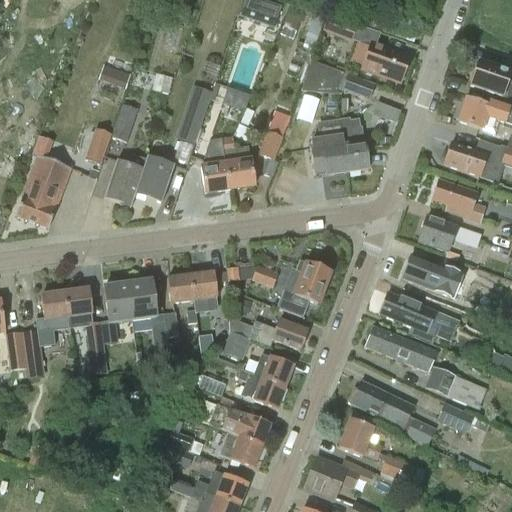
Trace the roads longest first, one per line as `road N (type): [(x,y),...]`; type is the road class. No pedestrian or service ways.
road 1 (unclassified): [(0,261),(384,207)]
road 2 (residential): [(271,511),(384,207)]
road 3 (unclassified): [(384,207),(457,0)]
